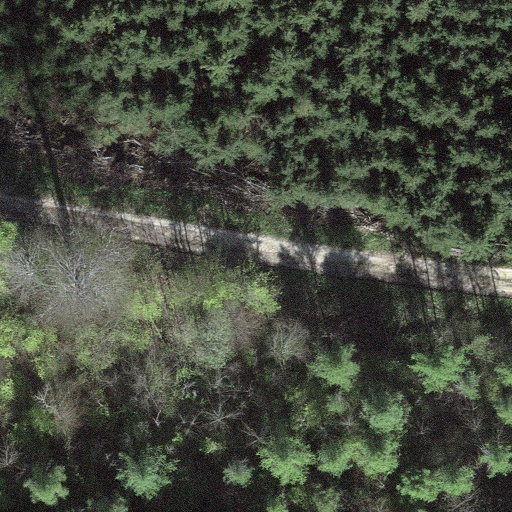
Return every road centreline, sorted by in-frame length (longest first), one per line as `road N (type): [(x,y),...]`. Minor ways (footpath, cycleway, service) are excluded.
road 1 (track): [(0,390),(511,279)]
road 2 (track): [(0,204),(306,255),(511,274)]
